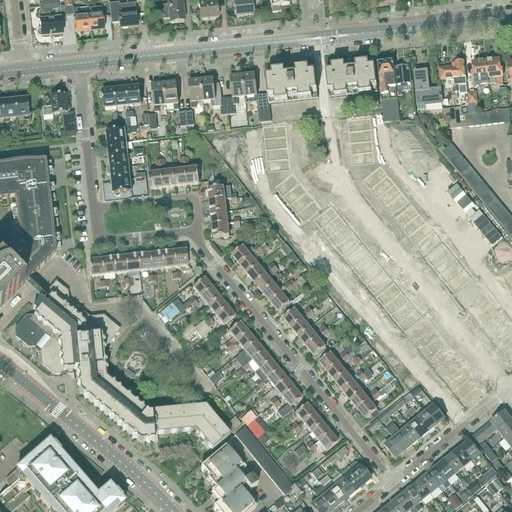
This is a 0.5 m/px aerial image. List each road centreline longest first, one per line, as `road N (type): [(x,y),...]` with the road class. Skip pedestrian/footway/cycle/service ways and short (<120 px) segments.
road 1 (tertiary): [(77,64),(511,17)]
road 2 (residential): [(191,235),(393,481)]
road 3 (residential): [(506,388),(331,175)]
road 4 (tertiary): [(172,511),(0,363)]
road 5 (residential): [(393,481),(506,388)]
road 6 (residential): [(77,64),(93,207)]
road 7 (residential): [(93,207),(187,198),(191,235)]
